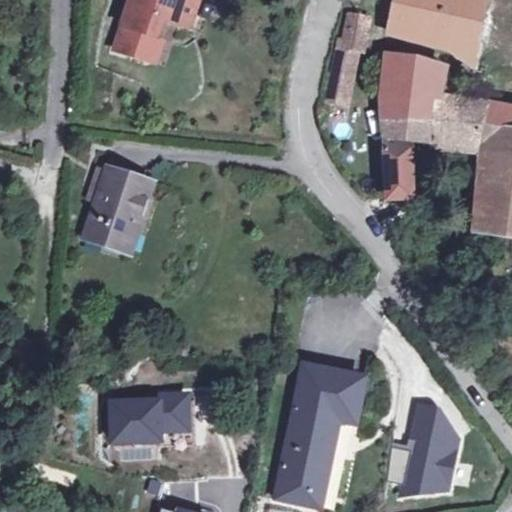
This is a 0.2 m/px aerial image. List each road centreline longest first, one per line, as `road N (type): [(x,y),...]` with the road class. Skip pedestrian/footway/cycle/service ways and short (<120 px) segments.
road 1 (residential): [(511,447),(305,161),(295,132),(298,100),(324,0)]
road 2 (residential): [(44,199),(54,0)]
road 3 (unknown): [(295,132),(143,118)]
